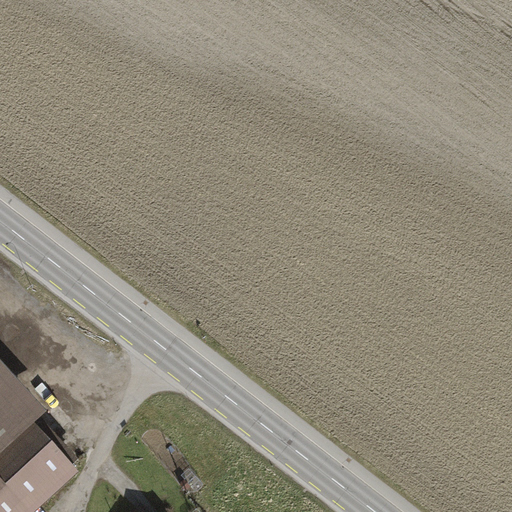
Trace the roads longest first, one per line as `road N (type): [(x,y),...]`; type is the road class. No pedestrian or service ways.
road 1 (primary): [(0,221),(373,511)]
road 2 (track): [(167,351),(110,432),(81,511)]
road 3 (track): [(0,326),(110,432)]
